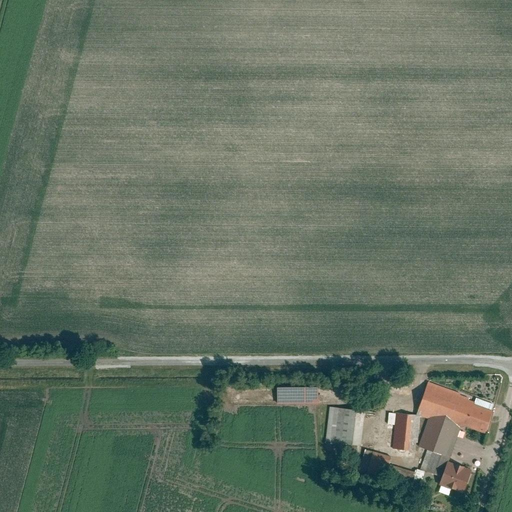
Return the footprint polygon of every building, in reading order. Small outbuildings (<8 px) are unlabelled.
[(473,469),(449,461),(462,424),(484,432),(494,404),(429,382),(417,413),(431,417),(419,452),(426,454),(422,468),(442,476),(440,484),(465,492),(473,469)] [(318,386),(277,386),(278,402),(319,401),(318,386)] [(361,446),(365,411),(331,407),(327,442),(361,446)] [(418,450),(421,415),(390,412),(389,428),(395,428),(394,449),(418,450)] [(365,468),(369,452),(364,450),(359,466),(365,468)] [(369,452),(366,469),(394,475),(393,480),(409,484),(412,472),(387,466),(389,456),(369,452)]
